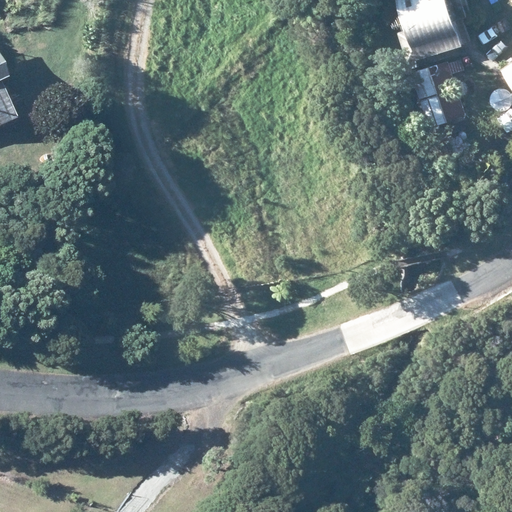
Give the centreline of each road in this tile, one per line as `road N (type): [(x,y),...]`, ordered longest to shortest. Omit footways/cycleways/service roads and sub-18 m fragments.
road 1 (unclassified): [(511,255),(375,337),(79,397),(0,388)]
road 2 (track): [(137,0),(134,113),(267,359)]
